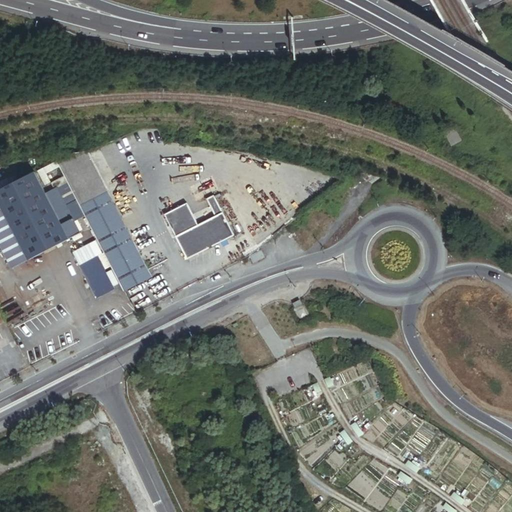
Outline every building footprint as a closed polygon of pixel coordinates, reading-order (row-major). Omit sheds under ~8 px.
[(90,150),(56,155),(127,290),(155,275),(90,150)] [(38,170),(0,189),(0,197),(32,259),(84,232),(61,187),(49,193),(38,170)] [(190,257),(236,235),(217,196),(211,199),(219,216),(202,224),(191,201),(168,212),(190,257)] [(32,259),(0,197),(0,237),(15,267),(32,259)] [(97,257),(80,267),(98,299),(115,290),(97,257)] [(334,385),(331,378),(326,381),(329,387),(334,385)] [(322,390),(320,384),(314,386),(316,393),(322,390)] [(364,433),(357,424),(352,427),(359,437),(364,433)] [(353,441),(346,431),(341,435),(348,445),(353,441)] [(420,468),(410,461),(407,466),(417,473),(420,468)] [(413,479),(403,472),(400,478),(409,484),(413,479)] [(466,501),(456,493),(452,498),(462,505),(466,501)]
